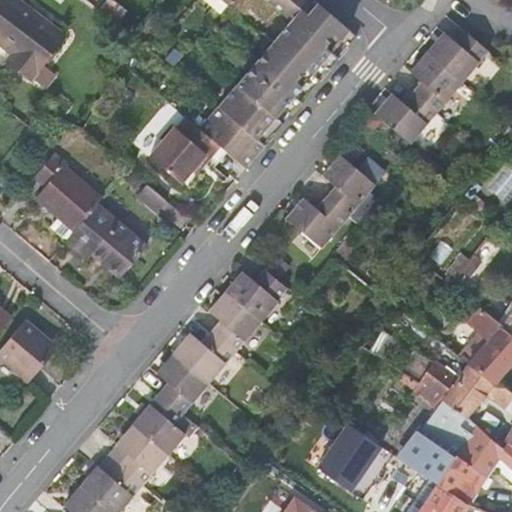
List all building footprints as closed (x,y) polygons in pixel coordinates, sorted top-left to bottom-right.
[(43,64),(65,35),(18,0),(0,0),(0,38),(15,50),(6,61),(31,79),(32,78),(44,88),(55,74),(43,64)] [(245,168),(283,123),(275,117),(311,75),(319,81),(357,37),(313,0),(227,0),(230,2),(231,0),(269,0),(293,20),(200,130),(220,146),(245,168)] [(444,32),(426,52),(462,82),(488,51),(465,31),(455,42),(444,32)] [(421,82),(413,93),(436,112),(462,82),(426,52),(410,72),(421,82)] [(275,117),(283,123),(319,81),(311,75),(275,117)] [(436,112),(413,93),(403,103),(392,93),(374,114),(409,143),(436,112)] [(200,130),(193,123),(183,134),(175,127),(149,156),(181,183),(205,155),(209,158),(220,146),(200,130)] [(36,198),(74,231),(97,204),(102,198),(63,166),(66,163),(54,153),(35,176),(46,186),(36,198)] [(334,185),(325,196),(348,216),(375,184),(340,155),(322,175),(334,185)] [(166,200),(147,184),(137,197),(156,213),(166,200)] [(348,216),(325,196),(315,208),(303,198),(286,218),(321,248),(348,216)] [(74,231),(65,242),(86,260),(92,253),(120,277),(146,246),(97,204),(74,231)] [(463,256),(452,270),(461,277),(467,269),(472,262),(463,256)] [(483,261),(477,256),(472,262),(467,269),(473,274),(483,261)] [(242,271),(225,291),(261,321),(278,301),(277,300),(287,288),(264,269),(254,281),(242,271)] [(220,321),(211,332),(235,352),(261,321),(225,291),(209,311),(220,321)] [(480,306),(471,299),(460,313),(469,320),(480,306)] [(511,311),(503,324),(511,330),(511,302),(511,303),(511,311)] [(511,330),(503,324),(480,306),(469,320),(480,329),(460,354),(471,362),(496,381),(511,364),(511,330)] [(0,329),(11,317),(0,307),(0,329)] [(25,320),(0,349),(0,357),(28,382),(53,352),(43,344),(47,339),(25,320)] [(190,333),(173,353),(208,383),(235,352),(211,332),(202,343),(190,333)] [(168,383),(159,393),(183,413),(208,383),(173,353),(156,373),(168,383)] [(507,406),(511,399),(511,393),(496,381),(471,362),(459,377),(434,360),(419,382),(443,398),(466,418),(487,392),(507,406)] [(419,382),(414,390),(437,406),(443,398),(419,382)] [(159,393),(133,424),(168,454),(185,434),(173,424),(183,413),(159,393)] [(466,418),(443,398),(437,406),(418,433),(400,457),(436,484),(468,504),(499,458),(506,464),(503,468),(503,470),(511,478),(511,458),(501,448),(466,418)] [(357,492),(384,442),(346,421),(319,471),(357,492)] [(107,455),(119,465),(142,485),(168,454),(133,424),(116,444),(107,455)] [(511,431),(501,448),(511,458),(511,431)] [(107,455),(98,466),(109,476),(119,465),(107,455)] [(85,473),(89,476),(98,466),(94,463),(85,473)] [(89,476),(81,486),(111,511),(119,511),(142,485),(119,465),(109,476),(98,466),(89,476)] [(71,511),(111,511),(81,486),(64,506),(71,511)] [(324,511),(295,492),(281,511),(324,511)]
